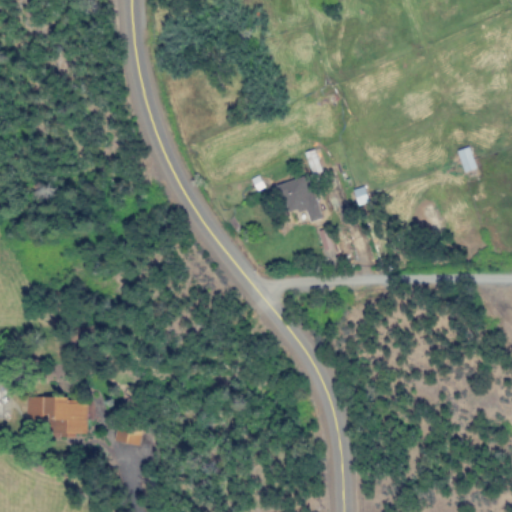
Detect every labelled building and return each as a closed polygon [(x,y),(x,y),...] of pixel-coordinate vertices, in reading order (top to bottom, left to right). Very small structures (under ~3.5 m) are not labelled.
[(465,172),(478,168),(471,146),(458,150),(465,172)] [(308,208),(312,221),(322,218),(310,176),(279,184),(287,214),(308,208)] [(371,201),(365,186),(355,190),(361,205),(371,201)] [(68,397),(29,397),(28,418),(46,419),(45,425),(55,425),(55,433),(86,433),(86,403),(68,403),(68,397)] [(116,443),(140,444),(140,424),(116,423),(116,443)]
